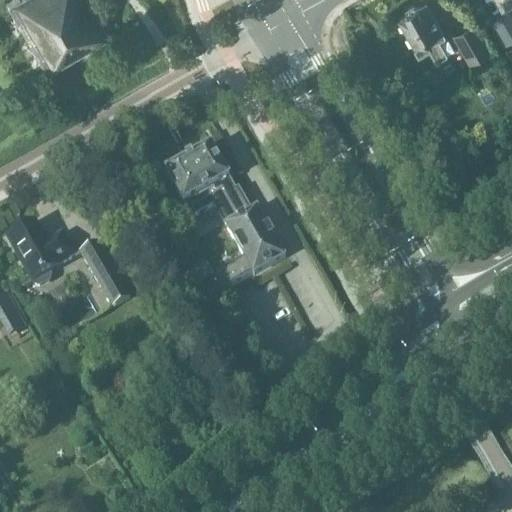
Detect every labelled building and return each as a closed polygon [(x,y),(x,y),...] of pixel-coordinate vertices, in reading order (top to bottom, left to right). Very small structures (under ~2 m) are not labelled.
[(1,0),(4,4),(6,3),(10,9),(24,0),(1,0)] [(28,0),(11,10),(48,74),(108,40),(84,0),(28,0)] [(511,0),(494,0),(503,14),(511,8),(511,0)] [(399,20),(420,56),(430,50),(437,62),(448,56),(440,41),(446,37),(427,4),(419,8),(416,7),(416,6),(408,11),(408,12),(407,15),(399,20)] [(494,23),(500,33),(507,45),(511,42),(511,15),(511,14),(494,23)] [(476,27),(465,33),(455,39),(470,66),(492,54),(476,27)] [(226,227),(251,213),(239,191),(236,193),(229,180),(230,180),(229,178),(213,150),(213,149),(212,148),(211,149),(192,159),(194,161),(187,165),(186,163),(168,173),(166,174),(167,175),(184,204),(183,204),(184,206),(186,205),(193,217),(193,219),(195,218),(214,207),(226,227)] [(176,203),(168,208),(172,216),(181,212),(176,203)] [(251,213),(226,227),(226,228),(227,229),(245,261),(214,278),(222,293),(253,275),(254,277),(255,276),(284,259),(284,260),(286,259),(285,257),(275,239),(276,239),(275,238),(272,239),(268,231),(270,230),(270,228),(269,229),(258,211),(259,211),(258,209),(256,210),(251,213)] [(7,239),(32,284),(34,283),(36,286),(39,287),(49,282),(50,278),(49,275),(61,269),(60,266),(75,258),(63,236),(47,244),(36,223),(7,239)] [(98,244),(80,254),(112,310),(130,300),(98,244)] [(7,297),(0,301),(0,302),(19,337),(27,333),(7,297)] [(93,445),(80,445),(80,459),(93,459),(93,445)]
